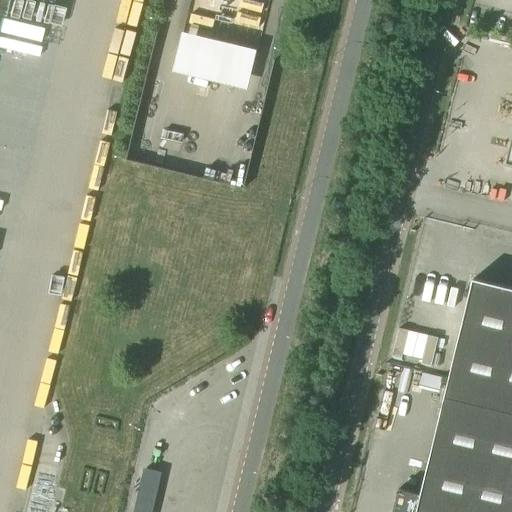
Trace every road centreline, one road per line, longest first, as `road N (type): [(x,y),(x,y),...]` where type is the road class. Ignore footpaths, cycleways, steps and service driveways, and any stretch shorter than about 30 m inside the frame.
road 1 (unclassified): [(324,511),(448,0)]
road 2 (unclassified): [(362,0),(239,511)]
